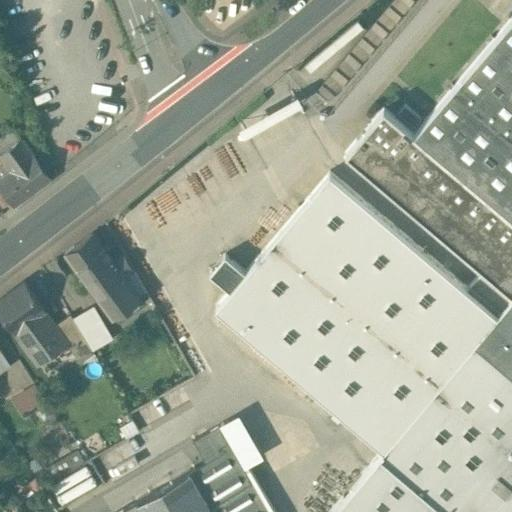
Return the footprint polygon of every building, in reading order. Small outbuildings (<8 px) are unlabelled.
[(511,16),(415,133),(383,107),(345,151),(511,292),(511,294),(474,340),(511,372),(511,16)] [(421,117),(404,103),(397,112),(413,126),(421,117)] [(51,177),(21,136),(20,137),(13,127),(0,136),(0,156),(9,168),(0,175),(0,187),(12,205),(51,177)] [(511,292),(483,268),(467,287),(329,170),(215,304),(383,447),(327,511),(511,511),(511,372),(474,340),(511,294),(511,292)] [(93,230),(64,251),(87,281),(96,275),(106,288),(133,269),(123,252),(114,259),(93,230)] [(203,268),(213,277),(224,265),(214,257),(203,268)] [(133,269),(106,288),(96,275),(87,281),(110,313),(145,290),(133,269)] [(44,309),(24,281),(0,298),(0,309),(16,331),(15,332),(38,364),(67,343),(68,342),(55,324),(49,328),(38,313),(44,309)] [(91,351),(70,313),(55,324),(68,342),(67,343),(79,360),(91,351)] [(0,349),(0,368),(9,363),(0,349)] [(9,363),(0,368),(0,378),(13,369),(9,363)] [(13,395),(25,415),(44,404),(32,384),(13,395)] [(222,424),(193,439),(205,460),(233,444),(222,424)] [(272,511),(233,444),(205,460),(113,511),(272,511)] [(54,473),(84,460),(80,451),(50,464),(54,473)] [(81,478),(78,471),(52,484),(61,501),(79,492),(73,481),(81,478)]
